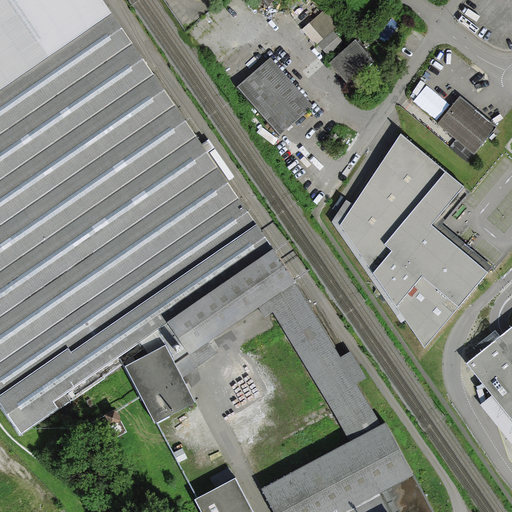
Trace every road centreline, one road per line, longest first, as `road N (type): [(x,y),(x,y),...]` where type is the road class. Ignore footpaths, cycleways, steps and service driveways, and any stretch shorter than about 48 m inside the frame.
road 1 (residential): [(511,278),(462,325),(452,361),(460,404),(511,478)]
road 2 (unknown): [(446,177),(345,104),(297,39)]
